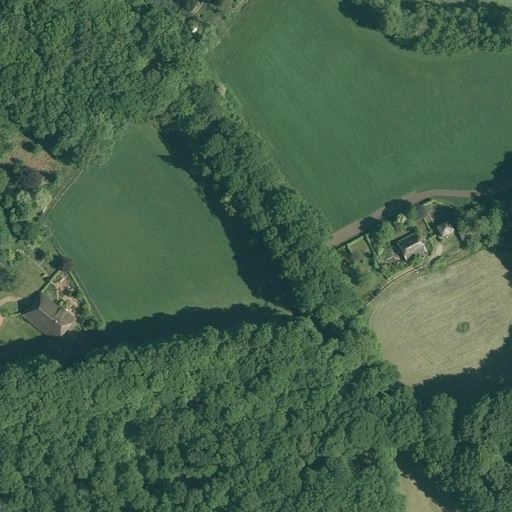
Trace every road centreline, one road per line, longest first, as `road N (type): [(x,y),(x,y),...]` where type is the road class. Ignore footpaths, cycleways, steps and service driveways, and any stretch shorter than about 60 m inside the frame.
road 1 (unclassified): [(350,353),(335,316),(115,0)]
road 2 (track): [(350,353),(0,409)]
road 3 (unclassified): [(350,353),(370,511)]
